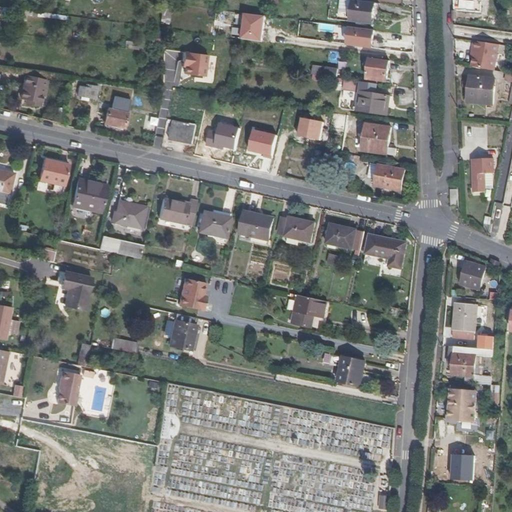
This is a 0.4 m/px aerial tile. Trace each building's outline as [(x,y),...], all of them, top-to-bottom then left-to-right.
[(351,13),(352,0),(341,0),(340,12),(351,13)] [(375,3),(353,0),(352,0),(351,13),(350,21),(373,24),(375,3)] [(482,1),(482,0),(453,0),(454,10),(457,11),(481,13),(482,1)] [(170,5),(163,4),(162,24),(168,24),(170,5)] [(374,38),(375,31),(358,29),(356,46),(372,48),(374,38)] [(250,32),(238,30),(236,37),(249,39),(250,32)] [(277,34),(269,33),(268,41),(276,42),(277,34)] [(500,45),(476,41),(473,58),(472,66),(495,71),(498,54),(500,45)] [(509,46),(500,45),(498,54),(507,56),(509,46)] [(185,72),(205,74),(207,53),(187,50),(185,72)] [(390,62),(370,59),(367,80),(382,82),(382,78),(387,79),(390,62)] [(326,67),(313,65),(311,75),(325,77),(326,67)] [(339,69),(326,67),(325,77),(337,78),(339,69)] [(496,78),(470,75),(467,100),(475,101),(475,104),(494,106),(496,78)] [(44,97),(47,81),(26,76),(21,99),(27,100),(32,101),(31,105),(40,107),(42,96),(44,97)] [(344,90),(355,90),(355,79),(343,80),(344,90)] [(509,104),(511,88),(511,82),(507,81),(503,102),(509,104)] [(361,82),(357,111),(387,116),(390,97),(375,95),(377,84),(361,82)] [(79,86),(78,96),(81,97),(89,98),(96,100),(98,86),(86,85),(86,87),(79,86)] [(124,129),(131,100),(115,96),(111,110),(108,109),(104,124),(124,129)] [(287,112),(285,123),(294,125),(296,114),(287,112)] [(335,129),(352,130),(353,115),(336,114),(335,129)] [(161,120),(151,118),(150,123),(149,123),(148,128),(160,130),(161,120)] [(196,125),(173,121),(169,140),(192,145),(196,125)] [(389,148),(392,128),(367,124),(363,151),(388,155),(389,148)] [(0,191),(9,194),(17,162),(0,157),(0,191)] [(494,158),(472,159),(474,193),(486,192),(486,189),(485,174),(493,174),(494,174),(494,158)] [(64,187),(68,165),(44,159),(39,181),(64,187)] [(376,180),(379,165),(372,164),(369,178),(376,180)] [(406,170),(379,165),(376,180),(375,186),(401,191),(406,170)] [(494,189),(493,174),(485,174),(486,189),(494,189)] [(101,213),(107,186),(78,179),(72,207),(101,213)] [(192,226),(197,201),(190,200),(189,203),(177,200),(177,202),(163,199),(159,219),(192,226)] [(145,229),(150,209),(119,202),(117,212),(114,223),(145,229)] [(500,225),(501,202),(494,202),(493,225),(500,225)] [(16,229),(19,215),(4,212),(1,226),(16,229)] [(226,238),(231,218),(204,212),(199,232),(226,238)] [(269,240),(274,222),(259,218),(260,215),(245,212),(240,234),(269,240)] [(286,235),(289,219),(282,217),(278,233),(286,235)] [(286,235),(285,237),(311,242),(315,223),(290,218),(289,219),(286,235)] [(360,251),(365,232),(357,230),(331,224),(327,243),(360,251)] [(37,247),(40,236),(17,231),(16,231),(13,241),(37,247)] [(401,268),(407,243),(371,236),(367,254),(391,259),(390,266),(401,268)] [(143,246),(103,237),(100,250),(140,259),(143,246)] [(503,264),(489,258),(488,262),(501,268),(503,264)] [(487,267),(467,261),(461,285),(480,291),(487,267)] [(85,310),(91,278),(65,272),(61,288),(68,290),(64,306),(85,310)] [(205,309),(208,281),(182,278),(179,306),(205,309)] [(324,318),(328,302),(299,295),(292,323),(312,328),(314,316),(324,318)] [(478,305),(456,303),(453,338),(475,340),(478,305)] [(12,308),(0,305),(0,313),(11,315),(12,308)] [(398,318),(400,309),(388,306),(386,315),(398,318)] [(0,339),(6,341),(11,315),(0,313),(0,339)] [(192,351),(197,326),(195,325),(197,319),(177,314),(176,321),(175,321),(169,346),(192,351)] [(479,347),(494,348),(494,334),(479,334),(479,347)] [(135,353),(137,343),(113,338),(111,349),(135,353)] [(78,364),(86,365),(89,344),(80,343),(78,364)] [(491,385),(494,351),(450,347),(449,367),(453,367),(454,354),(477,356),(475,377),(465,376),(464,384),(491,385)] [(0,384),(2,385),(9,352),(0,349),(0,384)] [(477,356),(454,354),(453,367),(453,375),(465,376),(475,377),(477,356)] [(360,387),(366,362),(344,357),(343,358),(333,355),(331,365),(341,367),(338,382),(360,387)] [(75,407),(78,392),(77,392),(81,375),(62,371),(58,389),(60,389),(57,403),(75,407)] [(14,384),(13,395),(20,396),(21,385),(14,384)] [(469,399),(470,391),(451,390),(448,420),(475,423),(477,399),(469,399)] [(389,510),(390,497),(381,496),(380,509),(389,511),(389,510)]
